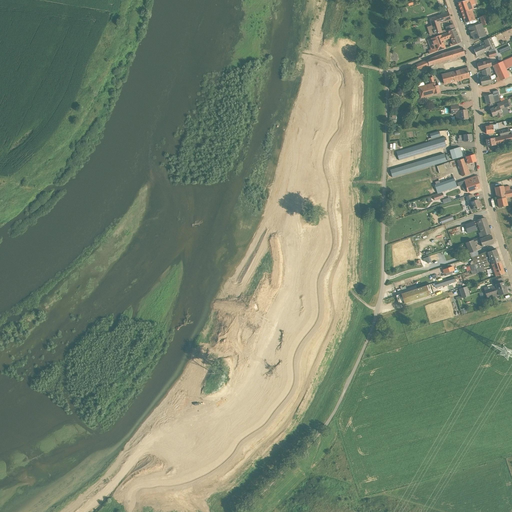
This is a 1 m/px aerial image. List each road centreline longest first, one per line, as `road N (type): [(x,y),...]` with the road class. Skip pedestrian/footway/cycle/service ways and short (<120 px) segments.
road 1 (residential): [(317,434),(377,311),(387,73),(466,43)]
road 2 (unclassified): [(511,276),(490,210),(466,43)]
